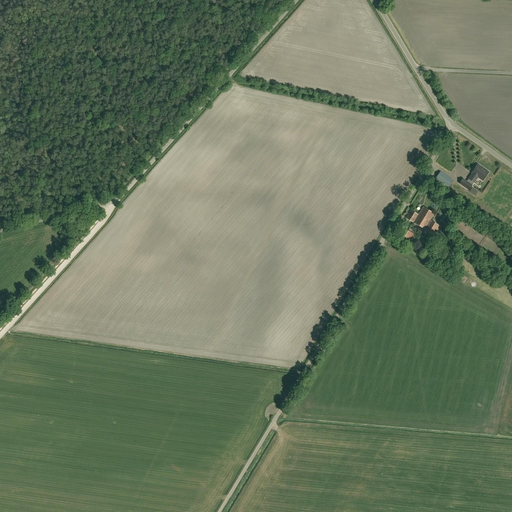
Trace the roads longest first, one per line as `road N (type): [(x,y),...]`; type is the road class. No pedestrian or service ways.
road 1 (unclassified): [(219,511),(452,123)]
road 2 (unclassified): [(113,205),(298,0)]
road 3 (unclassified): [(0,335),(113,205)]
road 4 (unclassified): [(452,123),(374,0)]
